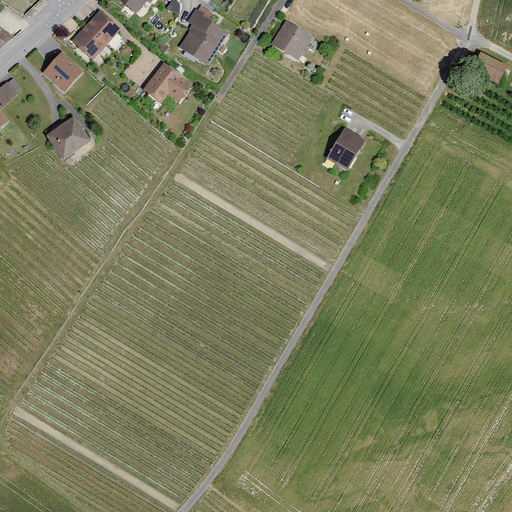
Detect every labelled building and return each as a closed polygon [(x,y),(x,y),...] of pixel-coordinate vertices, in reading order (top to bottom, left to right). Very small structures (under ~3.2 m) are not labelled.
[(155,0),(122,0),(136,11),(144,0),(147,0),(152,4),(155,0)] [(213,19),(196,8),(187,22),(192,25),(178,47),(205,64),(214,49),(220,53),(224,46),(219,43),(227,31),(213,22),(213,19)] [(121,28),(100,10),(73,41),(94,59),(121,28)] [(287,21),(272,43),(297,59),(312,37),(287,21)] [(0,49),(15,37),(0,27),(0,49)] [(83,71),(62,53),(44,72),(65,91),(83,71)] [(511,66),(493,56),(486,71),(511,83),(511,80),(511,66)] [(192,87),(165,66),(146,91),(162,103),(169,94),(180,103),(192,87)] [(14,78),(0,89),(0,100),(4,106),(24,90),(14,78)] [(0,128),(9,121),(0,110),(0,128)] [(89,140),(73,118),(47,136),(62,158),(89,140)] [(349,124),(330,153),(353,168),(372,139),(349,124)]
